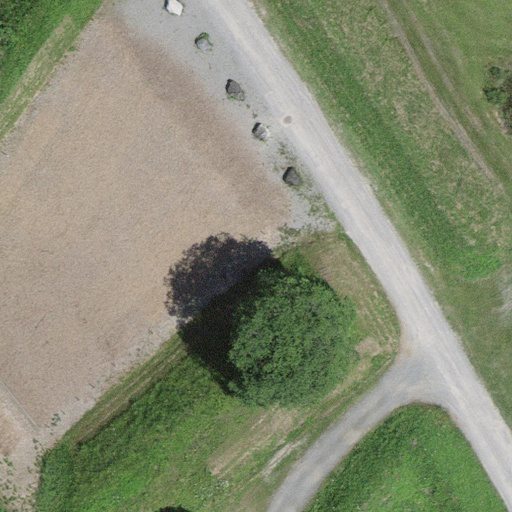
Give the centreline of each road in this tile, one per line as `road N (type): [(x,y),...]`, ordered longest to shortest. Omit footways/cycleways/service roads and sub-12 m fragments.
road 1 (unclassified): [(214,0),(511,484)]
road 2 (track): [(149,0),(70,125),(19,349)]
road 3 (track): [(437,360),(285,511)]
